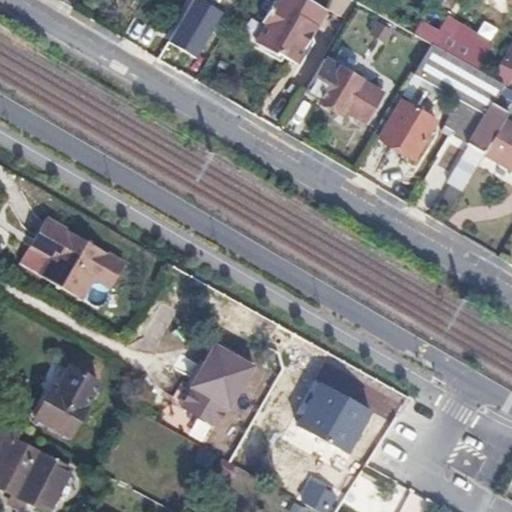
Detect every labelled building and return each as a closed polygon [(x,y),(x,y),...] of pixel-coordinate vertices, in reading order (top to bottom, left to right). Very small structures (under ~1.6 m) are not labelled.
[(224,13),(202,0),(194,0),(170,42),(197,58),(224,13)] [(262,12),(264,13),(259,22),(262,24),(265,25),(255,45),(273,55),(274,53),(288,61),(305,31),(308,33),(321,9),(304,0),(276,0),(275,3),(271,1),(268,6),(266,5),(262,12)] [(413,35),(430,44),(477,70),(491,45),(445,19),(437,33),(419,23),(413,35)] [(265,25),(262,24),(251,43),(255,45),(265,25)] [(308,33),(305,31),(288,61),(291,63),(308,33)] [(511,41),(491,79),(503,85),(511,70),(511,41)] [(430,44),(412,74),(449,96),(444,105),(453,110),(462,115),(452,132),(455,133),(452,137),(468,146),(446,185),(459,193),(483,152),(501,120),(511,101),(511,90),(503,85),(491,79),(477,70),(430,44)] [(379,94),(322,61),(307,87),(320,95),(316,102),(338,115),(340,111),(362,123),(379,94)] [(434,123),(399,101),(376,139),(411,161),(434,123)] [(511,101),(501,120),(511,126),(511,101)] [(462,115),(453,110),(443,127),(452,132),(462,115)] [(511,126),(501,120),(483,152),(511,168),(511,126)] [(24,251),(44,262),(40,269),(30,287),(73,311),(86,288),(103,298),(116,274),(36,231),(24,251)] [(24,251),(21,258),(40,269),(44,262),(24,251)] [(251,367),(214,345),(190,385),(226,406),(251,367)] [(56,392),(50,388),(32,419),(66,439),(96,386),(68,370),(56,392)] [(373,410),(319,382),(296,425),(350,453),(373,410)] [(19,431),(1,422),(0,423),(0,490),(12,497),(10,502),(16,506),(19,500),(41,511),(55,511),(57,509),(50,505),(67,473),(13,443),(19,431)]
